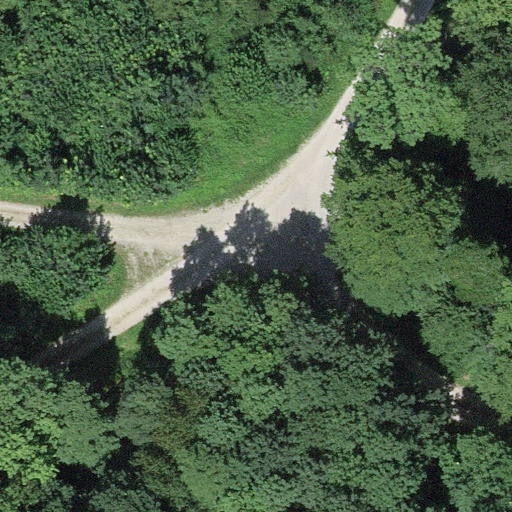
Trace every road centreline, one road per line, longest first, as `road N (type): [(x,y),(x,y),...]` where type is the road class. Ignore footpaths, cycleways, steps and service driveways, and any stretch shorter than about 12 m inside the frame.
road 1 (track): [(0,391),(258,213),(325,142),(424,0)]
road 2 (track): [(511,430),(471,429),(435,408),(336,317),(302,261),(258,213)]
road 3 (track): [(220,237),(0,209)]
